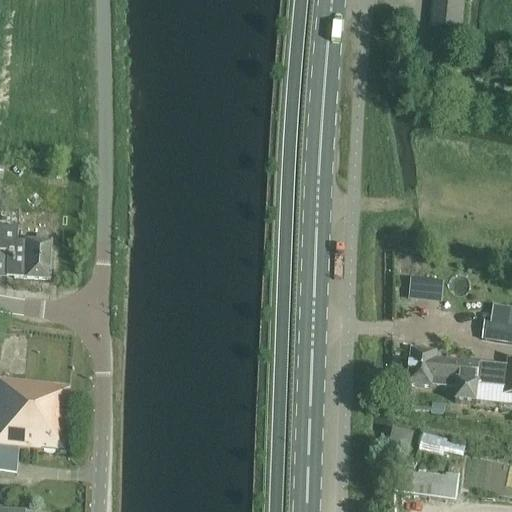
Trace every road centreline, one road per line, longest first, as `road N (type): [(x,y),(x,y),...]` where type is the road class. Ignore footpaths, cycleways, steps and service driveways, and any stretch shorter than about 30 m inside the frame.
road 1 (primary): [(306,511),(331,0)]
road 2 (unclassified): [(100,320),(105,0)]
road 3 (unclassified): [(98,511),(100,320)]
